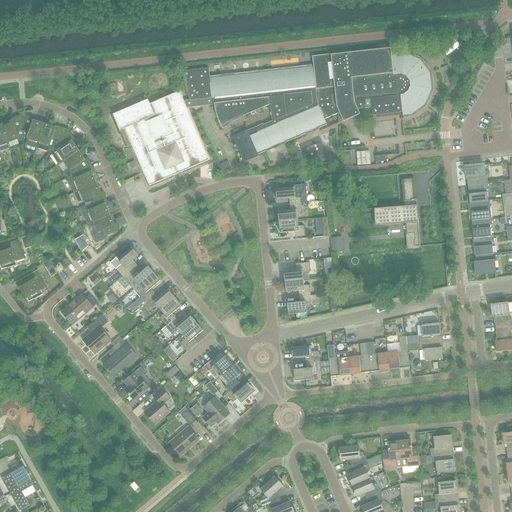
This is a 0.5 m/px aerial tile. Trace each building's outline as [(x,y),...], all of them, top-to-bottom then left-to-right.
[(454,39),(442,49),(447,56),(460,46),(454,39)] [(185,70),(182,71),(184,87),(189,100),(190,100),(192,106),(214,103),(214,107),(215,111),(216,114),(217,117),(219,121),(220,124),(243,114),(244,116),(270,104),(272,121),(263,125),(262,124),(233,136),(244,162),(258,156),(257,155),(327,125),(324,119),(339,113),(342,120),(359,113),(358,109),(371,107),(372,115),(402,112),(403,118),(406,118),(409,117),(411,116),(414,115),(417,114),(419,112),(422,110),(424,108),(426,106),(427,104),(429,101),(430,99),(432,96),(432,93),(433,90),(434,87),(434,84),(434,81),(433,78),(433,75),(432,73),(431,70),(429,67),(428,65),(426,62),(424,60),(422,58),(419,56),(417,55),(414,53),(412,52),(409,51),(406,50),(403,50),(400,50),(397,50),(394,50),(391,51),(391,48),(331,54),(312,56),(313,65),(209,76),(208,68),(185,70)] [(119,117),(149,186),(209,160),(186,106),(192,106),(190,100),(186,100),(184,101),(179,91),(119,117)] [(12,121),(1,125),(9,148),(10,148),(8,142),(17,138),(18,141),(23,140),(23,130),(23,114),(11,119),(12,121)] [(35,118),(23,114),(23,130),(30,132),(28,138),(26,144),(37,147),(44,125),(34,121),(35,118)] [(0,151),(9,148),(1,125),(0,125),(0,151)] [(50,151),(58,142),(61,138),(59,137),(60,133),(54,131),(55,128),(44,125),(37,147),(50,151)] [(59,164),(64,161),(64,160),(78,150),(72,141),(66,145),(61,138),(58,142),(50,151),(59,164)] [(64,172),(67,177),(91,164),(87,158),(85,160),(78,150),(64,160),(64,161),(69,168),(64,172)] [(351,151),(340,152),(342,167),(352,167),(351,151)] [(129,163),(136,160),(134,155),(127,157),(129,163)] [(228,161),(218,165),(223,176),(232,171),(228,161)] [(74,192),(80,190),(96,183),(92,172),(94,171),(91,164),(67,177),(70,182),(74,192)] [(466,167),(468,185),(488,183),(487,175),(485,175),(484,165),(466,167)] [(403,173),(403,193),(411,193),(410,173),(403,173)] [(89,198),(92,203),(105,197),(103,192),(100,193),(96,183),(74,192),(79,203),(89,198)] [(468,185),(470,203),(487,201),(487,200),(486,190),(488,190),(488,183),(468,185)] [(290,204),(302,203),(306,203),(304,185),(294,186),(294,187),(276,189),(277,200),(289,199),(290,204)] [(81,208),(88,224),(94,222),(93,222),(110,215),(105,204),(108,203),(105,197),(92,203),(81,208)] [(403,200),(404,206),(374,208),(365,209),(365,210),(374,209),(375,225),(405,223),(406,233),(413,233),(414,247),(420,246),(416,199),(411,199),(411,200),(403,200)] [(487,201),(470,203),(471,220),(489,218),(491,218),(490,207),(489,200),(487,200),(487,201)] [(278,211),(279,222),(297,220),(297,214),(303,214),(302,203),(290,204),(290,210),(278,211)] [(92,234),(98,232),(103,230),(106,235),(119,230),(117,223),(114,225),(110,215),(93,222),(94,222),(88,224),(92,234)] [(321,218),(322,224),(323,237),(330,236),(328,217),(321,218)] [(491,236),(490,225),(492,225),(491,218),(489,218),(471,220),(472,224),(473,238),(491,236)] [(298,226),(297,220),(279,222),(280,233),(292,231),(293,237),(305,236),(304,225),(298,226)] [(473,238),(475,255),(493,253),(492,243),(494,243),(493,235),(491,236),(473,238)] [(81,252),(88,246),(82,236),(74,240),(81,252)] [(331,237),(333,252),(344,251),(342,236),(331,237)] [(0,266),(1,270),(17,265),(14,254),(22,251),(18,240),(3,245),(5,251),(0,252),(0,266)] [(101,243),(94,249),(97,252),(104,247),(101,243)] [(109,262),(122,277),(133,268),(129,264),(139,255),(132,247),(119,258),(117,255),(109,262)] [(495,253),(493,253),(475,255),(477,273),(495,271),(494,261),(496,261),(495,253)] [(49,260),(44,263),(47,269),(52,265),(49,260)] [(284,271),(285,281),(303,279),(303,274),(309,273),(310,271),(310,262),(296,264),(296,269),(284,271)] [(133,268),(122,277),(133,289),(139,284),(153,272),(146,264),(137,272),(133,268)] [(29,283),(21,288),(29,302),(43,294),(41,290),(47,287),(38,270),(26,277),(29,283)] [(139,284),(133,289),(144,302),(145,300),(154,293),(151,288),(160,280),(153,272),(139,284)] [(96,276),(90,281),(93,284),(99,280),(96,276)] [(111,276),(107,280),(112,286),(116,283),(111,276)] [(298,291),(299,296),(311,295),(310,285),(304,285),(303,279),(285,281),(286,292),(298,291)] [(158,297),(154,293),(145,300),(145,301),(152,308),(156,305),(160,309),(174,297),(167,289),(158,297)] [(72,325),(93,307),(98,303),(90,295),(86,298),(82,294),(76,299),(75,298),(70,302),(72,304),(62,313),(72,325)] [(299,302),(287,303),(288,314),(307,312),(306,306),(319,305),(318,295),(311,295),(299,296),(299,302)] [(160,317),(166,325),(167,325),(176,318),(172,313),(181,305),(174,297),(160,309),(164,314),(160,317)] [(511,301),(508,302),(491,304),(492,315),(494,315),(496,331),(511,329),(509,312),(511,311),(511,301)] [(178,330),(182,334),(196,322),(189,314),(179,322),(176,318),(167,325),(166,325),(162,329),(169,337),(178,330)] [(108,322),(102,315),(87,327),(91,332),(82,340),(94,354),(111,340),(101,328),(108,322)] [(203,330),(196,322),(182,334),(185,339),(180,344),(186,352),(197,343),(193,338),(203,330)] [(418,336),(406,337),(407,344),(419,343),(440,341),(439,335),(440,335),(439,323),(421,324),(422,336),(418,337),(418,336)] [(497,341),(495,341),(496,352),(511,349),(511,338),(511,329),(496,331),(497,341)] [(385,344),(396,344),(395,330),(384,331),(385,344)] [(120,336),(111,343),(114,346),(122,339),(120,336)] [(401,351),(388,352),(390,370),(410,367),(407,344),(406,337),(406,336),(399,337),(401,351)] [(137,356),(122,339),(114,346),(109,350),(113,355),(103,364),(113,377),(137,356)] [(440,341),(419,343),(419,350),(424,349),(425,361),(443,359),(442,347),(441,347),(440,341)] [(370,372),(390,370),(388,352),(375,354),(373,342),(367,343),(370,372)] [(350,374),(370,372),(367,343),(360,344),(361,356),(348,357),(350,374)] [(305,357),(305,363),(319,361),(318,351),(311,352),(310,345),(292,347),(293,358),(305,357)] [(334,345),(327,346),(328,354),(329,360),(329,367),(330,373),(331,377),(350,374),(348,357),(348,351),(335,353),(334,345)] [(220,352),(204,366),(215,380),(219,376),(233,365),(225,356),(224,356),(220,352)] [(174,354),(169,358),(173,363),(178,358),(174,354)] [(411,357),(415,363),(420,359),(417,354),(411,357)] [(147,359),(142,363),(145,367),(150,363),(147,359)] [(306,368),(294,369),(295,381),(313,379),(313,373),(321,372),(320,367),(329,367),(329,360),(323,361),(319,361),(305,363),(306,368)] [(224,387),(229,392),(235,387),(244,379),(240,375),(240,374),(233,365),(219,376),(226,385),(224,387)] [(124,389),(134,401),(149,388),(147,387),(150,384),(150,381),(143,373),(145,372),(141,367),(124,381),(128,386),(124,389)] [(210,382),(205,386),(213,395),(218,391),(210,382)] [(238,391),(235,387),(229,392),(226,394),(233,402),(237,399),(241,403),(255,391),(248,383),(238,391)] [(170,398),(162,388),(153,396),(157,401),(144,413),(154,424),(169,411),(163,404),(170,398)] [(215,397),(204,407),(208,412),(202,417),(211,427),(217,422),(218,423),(229,413),(215,397)] [(193,407),(190,409),(196,417),(199,414),(193,407)] [(188,410),(181,415),(190,426),(196,420),(188,410)] [(199,440),(188,427),(170,442),(181,455),(199,440)] [(506,444),(507,454),(511,452),(511,432),(503,433),(504,444),(506,444)] [(430,449),(430,455),(452,453),(451,447),(452,447),(451,435),(433,437),(434,448),(430,449)] [(402,467),(407,466),(420,465),(420,464),(419,457),(418,449),(412,450),(411,440),(399,441),(402,467)] [(384,469),(402,467),(399,441),(387,442),(389,452),(382,453),(384,469)] [(352,458),(356,465),(367,461),(363,452),(359,452),(358,446),(348,447),(347,445),(341,446),(341,448),(340,448),(341,460),(352,458)] [(452,453),(430,455),(430,456),(432,456),(433,462),(436,462),(437,473),(455,471),(453,459),(452,459),(452,453)] [(348,475),(352,486),(369,478),(367,473),(370,469),(367,461),(356,465),(358,471),(348,475)] [(15,470),(1,478),(20,510),(29,505),(21,491),(33,485),(23,467),(15,471),(15,470)] [(262,507),(266,506),(266,505),(277,501),(274,493),(283,486),(275,477),(274,478),(273,477),(268,481),(269,482),(261,489),(265,494),(262,497),(264,499),(260,501),(262,507)] [(367,492),(369,497),(380,492),(377,484),(372,483),(369,478),(352,486),(357,496),(367,492)] [(434,495),(435,501),(457,499),(456,493),(457,493),(456,481),(438,482),(439,494),(434,495)] [(134,482),(130,485),(135,490),(138,487),(134,482)] [(361,507),(363,511),(378,511),(391,507),(390,505),(384,501),(380,492),(369,497),(372,503),(361,507)] [(457,499),(435,501),(436,508),(441,507),(440,511),(458,511),(458,505),(457,505),(457,499)] [(293,511),(290,502),(279,506),(277,501),(266,505),(266,506),(268,511),(293,511)]
